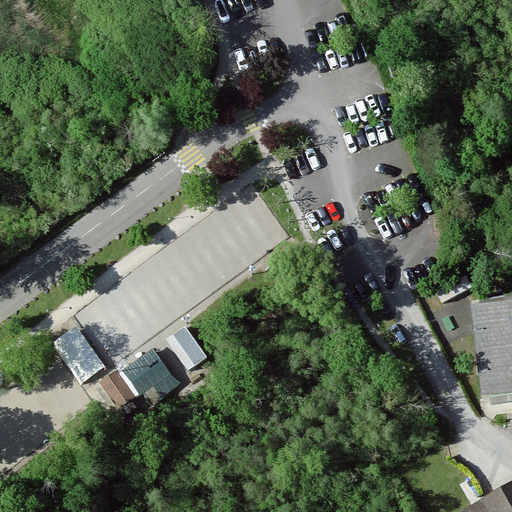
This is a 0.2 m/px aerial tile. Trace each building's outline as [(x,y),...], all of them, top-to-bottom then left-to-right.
[(511,308),(470,313),(479,401),(511,397),(511,308)] [(79,321),(57,335),(84,377),(106,362),(79,321)] [(186,332),(168,344),(188,373),(206,361),(186,332)] [(155,353),(101,387),(119,416),(173,382),(155,353)] [(511,511),(511,487),(464,511),(511,511)]
